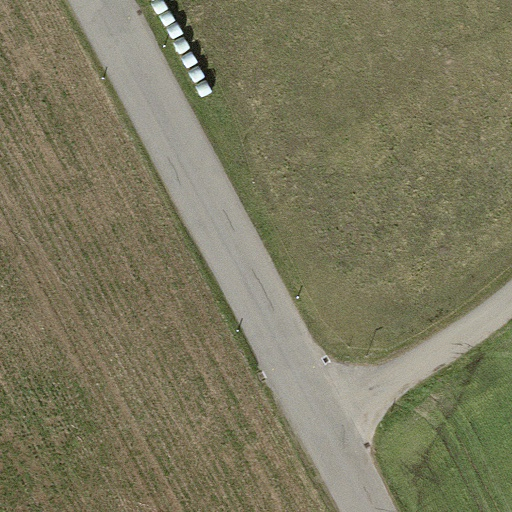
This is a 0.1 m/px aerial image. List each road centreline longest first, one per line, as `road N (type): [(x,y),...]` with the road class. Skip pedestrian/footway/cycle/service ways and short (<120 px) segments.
road 1 (tertiary): [(100,0),(323,422)]
road 2 (residential): [(323,422),(511,302)]
